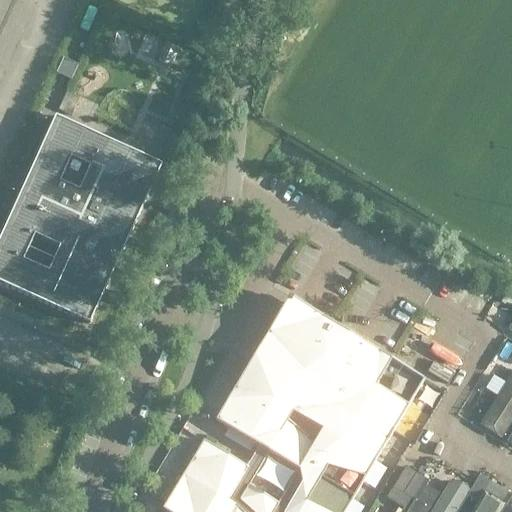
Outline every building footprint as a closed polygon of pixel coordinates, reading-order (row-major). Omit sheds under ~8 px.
[(59,72),(73,78),(78,64),(64,59),(59,72)] [(58,111),(71,117),(79,99),(66,92),(58,111)] [(30,172),(22,190),(0,238),(0,284),(89,325),(161,166),(55,118),(30,172)] [(261,370),(250,363),(243,374),(248,377),(238,392),(234,390),(215,422),(258,447),(246,467),(206,446),(197,462),(192,459),(164,506),(174,511),(339,511),(348,497),(353,500),(368,474),(363,472),(377,448),(382,451),(424,381),(299,306),(261,370)] [(511,359),(508,358),(471,417),(488,428),(511,389),(511,359)] [(454,374),(439,366),(438,365),(433,363),(427,373),(447,385),(454,374)] [(455,511),(467,494),(432,472),(407,511),(455,511)] [(470,511),(500,511),(504,506),(483,493),(470,511)]
